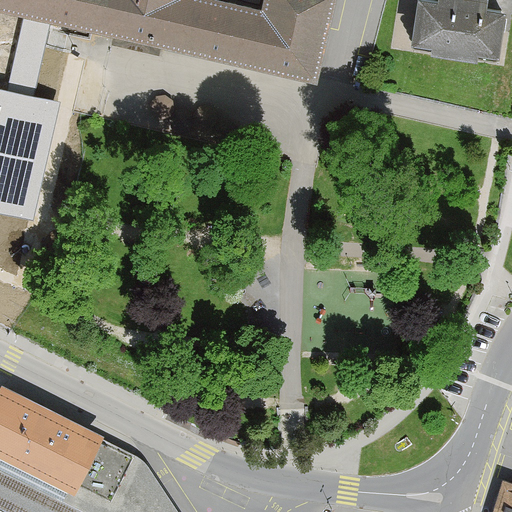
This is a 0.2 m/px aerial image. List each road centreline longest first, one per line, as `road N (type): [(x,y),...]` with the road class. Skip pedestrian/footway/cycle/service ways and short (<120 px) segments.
road 1 (residential): [(446,486),(371,493),(227,467),(0,354)]
road 2 (residential): [(511,349),(473,448),(446,486)]
